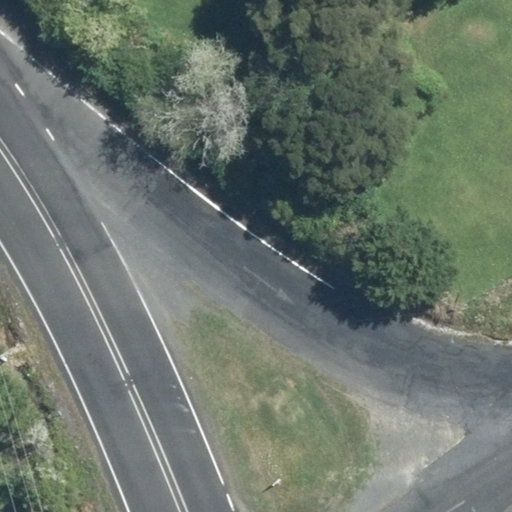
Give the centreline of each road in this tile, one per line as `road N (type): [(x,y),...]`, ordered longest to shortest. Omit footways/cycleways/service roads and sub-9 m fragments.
road 1 (tertiary): [(0,105),(349,345),(441,376),(511,386)]
road 2 (tertiary): [(0,145),(117,350),(183,511)]
